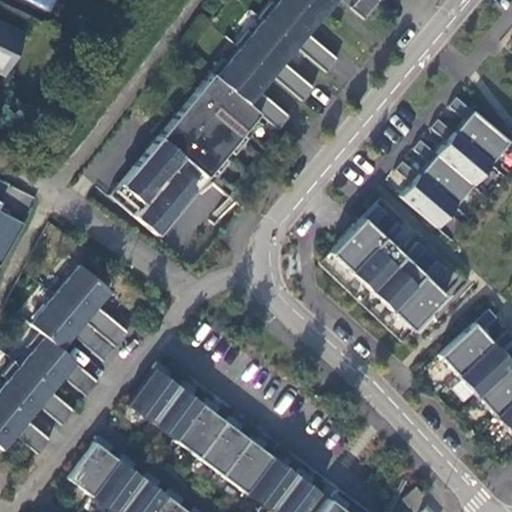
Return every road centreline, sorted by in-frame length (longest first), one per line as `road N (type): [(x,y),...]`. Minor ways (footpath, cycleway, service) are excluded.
road 1 (residential): [(266,265),(279,301),(485,511)]
road 2 (residential): [(439,34),(276,224),(266,265)]
road 3 (residential): [(163,339),(358,487)]
road 4 (residential): [(91,424),(206,511)]
road 5 (residential): [(266,265),(191,295),(163,339)]
